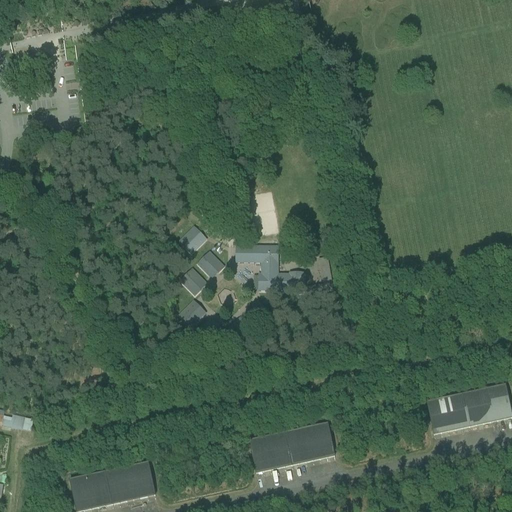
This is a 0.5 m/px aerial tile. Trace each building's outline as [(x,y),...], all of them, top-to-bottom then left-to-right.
[(253,12),(258,34),(268,32),(266,21),(290,16),(291,22),(300,20),(297,4),(288,6),(288,7),(264,12),(264,9),(253,12)] [(294,62),(257,70),(261,87),(298,79),(294,62)] [(196,239),(190,232),(178,244),(192,257),(207,241),(200,235),(196,239)] [(258,294),(290,294),(290,295),(303,295),(303,293),(305,293),(305,277),(303,277),(303,275),(290,275),(290,276),(278,276),(278,268),(278,249),(236,249),(236,265),(262,265),(262,276),(258,276),(258,294)] [(197,266),(208,278),(215,272),(218,275),(225,269),(210,253),(197,266)] [(323,285),(332,284),(327,259),(318,260),(323,285)] [(192,271),(179,284),(194,299),(201,292),(198,289),(204,283),(192,271)] [(332,284),(307,289),(309,298),(334,294),(332,284)] [(225,296),(228,304),(235,301),(231,290),(224,293),(225,296)] [(194,302),(178,318),(191,331),(203,319),(197,312),(200,309),(194,302)] [(260,330),(273,318),(257,302),(251,308),(254,312),(248,318),(260,330)] [(234,326),(227,332),(242,348),(256,335),(243,322),(237,329),(234,326)] [(207,323),(195,335),(209,348),(224,333),(217,326),(214,329),(207,323)] [(432,427),(434,432),(435,437),(511,420),(511,415),(511,410),(511,409),(508,399),(509,399),(509,398),(508,398),(506,388),(428,405),(430,416),(429,416),(430,416),(432,426),(432,427)] [(0,417),(0,428),(2,429),(2,427),(10,429),(11,425),(11,424),(11,423),(3,421),(4,418),(0,417)] [(333,448),(331,438),(331,437),(328,426),(250,443),(252,454),(252,455),(255,465),(254,465),(254,466),(255,466),(257,476),(335,459),(333,448)] [(75,505),(76,511),(92,511),(156,498),(154,487),(151,477),(152,477),(152,476),(151,476),(149,465),(70,483),(73,493),(72,494),(73,494),(75,504),(75,505)]
